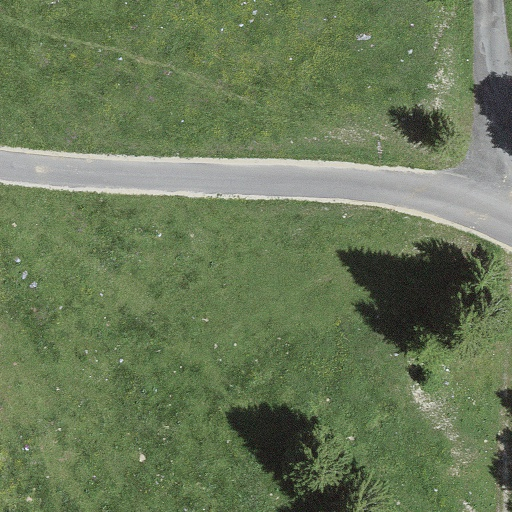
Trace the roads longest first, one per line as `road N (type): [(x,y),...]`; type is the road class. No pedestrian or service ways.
road 1 (track): [(511,222),(444,196),(378,185),(0,164)]
road 2 (track): [(511,181),(489,0)]
